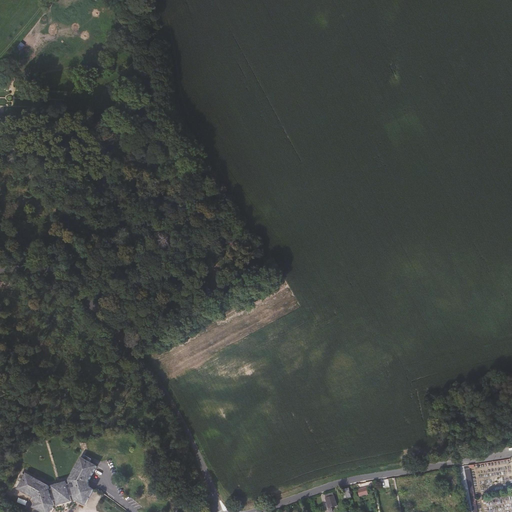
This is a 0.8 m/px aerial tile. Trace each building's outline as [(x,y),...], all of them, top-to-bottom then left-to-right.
[(244,280),(252,276),(248,269),(240,273),(244,280)] [(70,496),(73,495),(74,500),(84,506),(93,490),(89,488),(87,483),(96,467),(81,458),(68,481),(69,484),(66,485),(65,482),(61,483),(61,485),(57,486),(56,485),(52,486),(53,489),(49,490),(48,487),(26,474),(18,490),(34,499),(35,503),(33,507),(41,511),(50,511),(54,505),(53,501),(56,500),(57,505),(62,504),(61,502),(66,500),(66,503),(71,501),(70,496)] [(369,494),(367,488),(358,490),(360,496),(369,494)] [(351,498),(349,489),(342,491),(344,499),(351,498)] [(337,506),(334,494),(326,496),(326,498),(326,499),(327,504),(326,504),(328,511),(332,511),(333,511),(332,508),(337,506)]
